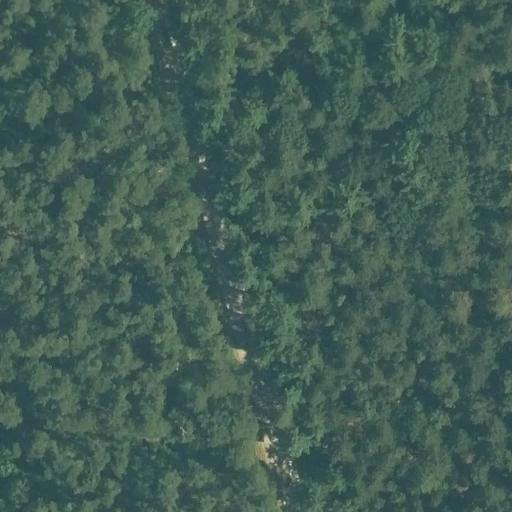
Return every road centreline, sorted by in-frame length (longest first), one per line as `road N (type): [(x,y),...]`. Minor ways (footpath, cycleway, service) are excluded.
road 1 (track): [(290,511),(163,67)]
road 2 (track): [(0,116),(163,67)]
